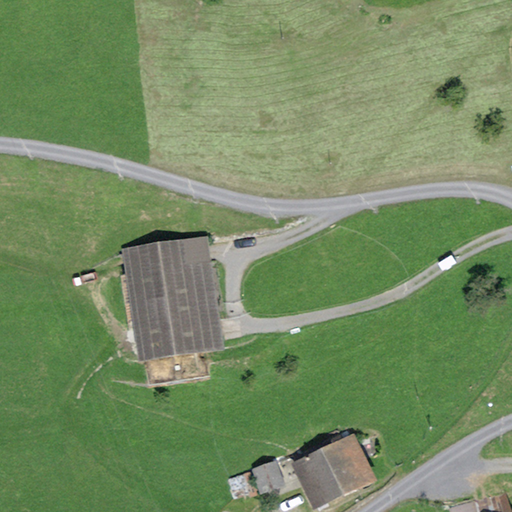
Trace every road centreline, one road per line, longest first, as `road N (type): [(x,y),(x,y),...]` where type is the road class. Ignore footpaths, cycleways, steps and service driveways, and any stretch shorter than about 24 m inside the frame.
road 1 (unclassified): [(0,144),(110,163),(255,205),(338,205),(464,189),(511,200)]
road 2 (unclassified): [(511,421),(407,485)]
